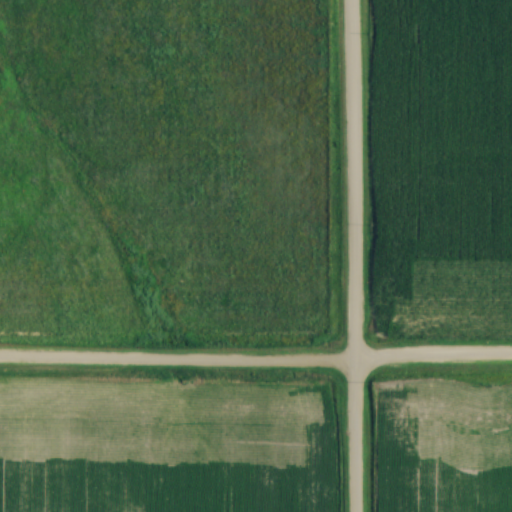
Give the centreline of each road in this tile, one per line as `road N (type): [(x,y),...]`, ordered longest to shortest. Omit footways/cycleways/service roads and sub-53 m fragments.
road 1 (residential): [(350,511),(347,0)]
road 2 (residential): [(511,362),(0,360)]
